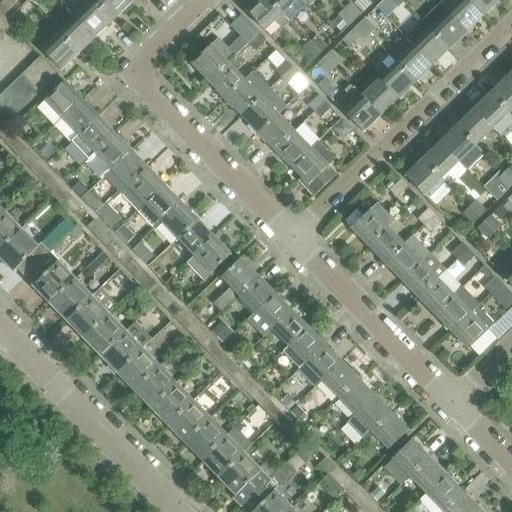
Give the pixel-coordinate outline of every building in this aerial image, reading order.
[(0,15),(1,16),(10,8),(2,0),(0,2),(0,15)] [(112,21),(93,1),(91,0),(81,0),(69,12),(76,18),(95,38),(112,21)] [(129,4),(125,0),(91,0),(93,1),(112,21),(129,4)] [(290,22),(268,0),(259,0),(247,12),(266,31),(276,21),(280,26),(286,26),(290,22)] [(307,6),(301,0),(268,0),(290,22),(307,6)] [(405,2),(402,0),(389,0),(398,9),(405,2)] [(485,16),(469,0),(447,0),(441,6),(449,13),(467,33),(485,16)] [(501,0),(469,0),(485,16),(501,0)] [(361,14),(350,3),(344,9),(354,20),(361,14)] [(467,33),(449,13),(441,6),(424,22),(431,30),(450,49),(467,33)] [(354,20),(344,9),(337,16),(348,27),(354,20)] [(259,32),(241,13),(229,25),(241,37),(247,44),(259,32)] [(11,27),(1,16),(0,15),(0,32),(3,35),(11,27)] [(95,38),(76,18),(58,35),(78,55),(95,38)] [(377,30),(366,18),(359,25),(370,36),(377,30)] [(450,49),(431,30),(424,22),(407,39),(414,47),(433,66),(450,49)] [(370,36),(359,25),(353,31),(364,43),(370,36)] [(253,49),(265,38),(259,32),(247,44),(253,49)] [(78,55),(58,35),(41,52),(60,72),(78,55)] [(327,47),(316,36),(309,42),(320,54),(327,47)] [(190,65),(207,83),(235,56),(247,44),(241,37),(229,49),(218,38),(190,65)] [(433,66),(414,47),(407,39),(390,56),(415,83),(433,66)] [(320,54),(309,42),(303,49),(314,60),(320,54)] [(342,63),(331,52),(325,58),(336,69),(342,63)] [(243,81),(235,73),(244,64),(235,56),(207,83),(224,100),(243,81)] [(415,83),(390,56),(382,63),(389,71),(379,80),(398,100),(415,83)] [(58,75),(41,57),(32,66),(49,84),(58,75)] [(336,69),(325,58),(318,64),(329,76),(336,69)] [(281,78),(293,67),(286,60),(275,71),(281,78)] [(49,84),(32,66),(23,74),(41,93),(49,84)] [(288,84),(299,74),(293,67),(281,78),(288,84)] [(41,93),(23,74),(14,83),(32,101),(41,93)] [(240,117),(267,91),(251,74),(243,81),(224,100),(240,117)] [(509,113),(511,116),(511,81),(508,77),(491,94),(509,113)] [(398,100),(379,80),(362,97),(381,116),(398,100)] [(60,118),(80,100),(63,82),(44,101),(60,118)] [(32,101),(14,83),(5,92),(23,110),(32,101)] [(381,116),(362,97),(351,86),(346,90),(349,93),(336,105),(345,113),(364,133),(381,116)] [(257,134),(277,116),(284,108),(267,91),(240,117),(257,134)] [(23,110),(5,92),(0,96),(0,104),(14,118),(23,110)] [(509,113),(491,94),(473,111),(492,130),(509,113)] [(315,112),(326,101),(319,95),(308,105),(315,112)] [(77,136),(97,117),(80,100),(60,118),(77,136)] [(321,119),(332,108),(326,101),(315,112),(321,119)] [(14,118),(0,104),(0,122),(5,127),(14,118)] [(492,130),(473,111),(456,127),(475,147),(492,130)] [(274,152),(293,133),(277,116),(257,134),(274,152)] [(88,159),(94,153),(113,134),(97,117),(77,136),(71,141),(88,159)] [(353,129),(343,119),(334,127),(344,137),(353,129)] [(458,163),(466,172),(483,155),(475,147),(456,127),(439,144),(458,163)] [(14,137),(6,128),(0,133),(0,137),(6,145),(14,137)] [(290,169),(310,150),(293,133),(274,152),(290,169)] [(110,171),(130,152),(113,134),(94,153),(110,171)] [(23,146),(14,137),(6,145),(15,153),(23,146)] [(337,175),(329,166),(336,160),(318,142),(310,150),(290,169),(300,179),(298,182),(314,198),(337,175)] [(458,163),(439,144),(422,161),(440,180),(458,163)] [(31,154),(23,146),(15,153),(23,162),(31,154)] [(127,188),(147,169),(130,152),(110,171),(127,188)] [(40,163),(31,154),(23,162),(32,171),(40,163)] [(405,177),(429,203),(446,186),(440,180),(422,161),(405,177)] [(48,172),(40,163),(32,171),(40,179),(48,172)] [(511,171),(509,168),(502,175),(511,185),(511,171)] [(138,211),(144,206),(163,187),(147,169),(127,188),(121,193),(138,211)] [(56,180),(48,172),(40,179),(49,188),(56,180)] [(511,187),(511,185),(502,175),(495,181),(506,193),(511,187)] [(397,199),(408,188),(400,180),(398,182),(394,179),(386,187),(397,199)] [(65,189),(56,180),(49,188),(57,197),(65,189)] [(160,223),(180,204),(163,187),(144,206),(160,223)] [(73,198),(65,189),(57,197),(65,205),(73,198)] [(82,206),(73,198),(65,205),(74,214),(82,206)] [(486,213),(475,202),(468,209),(479,220),(486,213)] [(368,246),(387,228),(394,221),(377,203),(351,229),(368,246)] [(177,240),(197,222),(180,204),(160,223),(177,240)] [(423,226),(435,215),(428,209),(417,220),(423,226)] [(479,220),(468,209),(461,215),(472,226),(479,220)] [(0,250),(21,230),(4,213),(0,216),(0,250)] [(430,233),(441,222),(435,215),(423,226),(430,233)] [(501,226),(490,215),(483,222),(494,233),(501,226)] [(194,258),(213,239),(197,222),(177,240),(194,258)] [(494,233),(483,222),(476,229),(487,240),(494,233)] [(384,264),(404,245),(387,228),(368,246),(384,264)] [(50,253),(41,245),(38,248),(21,230),(0,250),(0,261),(11,273),(16,268),(25,277),(50,253)] [(115,240),(107,232),(98,239),(107,248),(115,240)] [(401,281),(430,254),(413,236),(404,245),(384,264),(401,281)] [(204,282),(230,257),(213,239),(194,258),(187,264),(204,282)] [(124,249),(115,240),(107,248),(116,257),(124,249)] [(457,261),(468,250),(462,243),(451,254),(457,261)] [(132,258),(124,249),(116,257),(124,266),(132,258)] [(464,267),(475,256),(468,250),(457,261),(464,267)] [(85,281),(110,258),(103,252),(80,275),(85,281)] [(48,305),(75,279),(50,253),(25,277),(33,286),(31,288),(48,305)] [(418,298),(437,280),(446,271),(430,254),(401,281),(418,298)] [(511,254),(496,270),(511,286),(511,254)] [(141,267),(132,258),(124,266),(133,274),(141,267)] [(220,313),(237,296),(256,277),(239,260),(220,279),(230,289),(213,306),(220,313)] [(149,275),(141,267),(133,274),(141,283),(149,275)] [(157,284),(149,275),(141,283),(150,292),(157,284)] [(491,295),(502,284),(495,276),(483,288),(491,295)] [(254,313),(273,294),(256,277),(237,296),(254,313)] [(65,323),(92,297),(75,279),(48,305),(65,323)] [(435,316),(454,297),(437,280),(418,298),(435,316)] [(166,293),(157,284),(150,292),(158,300),(166,293)] [(511,308),(511,293),(502,284),(491,295),(508,312),(511,308)] [(435,316),(451,333),(478,307),(480,305),(463,288),(454,297),(435,316)] [(174,302),(166,293),(158,300),(167,309),(174,302)] [(271,330),(290,312),(273,294),(254,313),(271,330)] [(82,340),(109,314),(92,297),(65,323),(82,340)] [(183,310),(174,302),(167,309),(175,318),(183,310)] [(468,350),(495,325),(478,307),(451,333),(468,350)] [(191,319),(183,310),(175,318),(184,327),(191,319)] [(287,348),(307,329),(290,312),(271,330),(287,348)] [(99,358),(126,332),(109,314),(82,340),(99,358)] [(200,328),(191,319),(184,327),(192,335),(200,328)] [(208,336),(200,328),(192,335),(201,344),(208,336)] [(300,369),(323,346),(307,329),(287,348),(283,352),(300,369)] [(116,375),(143,349),(126,332),(99,358),(116,375)] [(217,345),(208,336),(201,344),(209,353),(217,345)] [(225,354),(217,345),(209,353),(217,362),(225,354)] [(315,388),(321,382),(340,363),(323,346),(300,369),(298,371),(315,388)] [(133,393),(160,367),(143,349),(116,375),(133,393)] [(234,363),(225,354),(217,362),(226,370),(234,363)] [(242,371),(234,363),(226,370),(234,379),(242,371)] [(338,399),(357,380),(340,363),(321,382),(338,399)] [(150,410),(177,384),(160,367),(133,393),(150,410)] [(251,380),(242,371),(234,379),(243,388),(251,380)] [(259,389),(251,380),(243,388),(251,396),(259,389)] [(355,416),(374,398),(357,380),(338,399),(355,416)] [(167,428),(194,402),(177,384),(150,410),(167,428)] [(268,398),(259,389),(251,396),(260,405),(268,398)] [(276,406),(268,398),(260,405),(268,414),(276,406)] [(371,434),(391,415),(374,398),(355,416),(347,424),(364,441),(371,434)] [(184,445),(211,419),(194,402),(167,428),(184,445)] [(285,415),(276,406),(268,414),(277,423),(285,415)] [(293,424),(285,415),(277,423),(285,431),(293,424)] [(388,451),(407,432),(391,415),(371,434),(388,451)] [(201,463),(228,437),(211,419),(184,445),(201,463)] [(302,433),(293,424),(285,431),(294,440),(302,433)] [(218,480),(245,454),(228,437),(201,463),(218,480)] [(403,483),(409,477),(428,459),(411,441),(386,466),(403,483)] [(240,509),(270,480),(245,454),(218,480),(235,498),(232,501),(240,509)] [(335,467),(326,458),(318,466),(327,474),(335,467)] [(425,494),(444,476),(428,459),(409,477),(425,494)] [(288,511),(292,509),(275,491),(295,471),(287,463),(270,480),(240,509),(242,511),(288,511)] [(343,475),(335,467),(327,474),(335,483),(343,475)] [(352,484),(343,475),(335,483),(344,492),(352,484)] [(430,511),(441,511),(442,511),(461,493),(444,476),(425,494),(419,500),(430,511)] [(360,493),(352,484),(344,492),(352,501),(360,493)] [(369,502),(360,493),(352,501),(361,509),(369,502)] [(442,511),(476,511),(478,511),(461,493),(442,511)] [(375,511),(377,510),(369,502),(361,509),(363,511),(375,511)]
